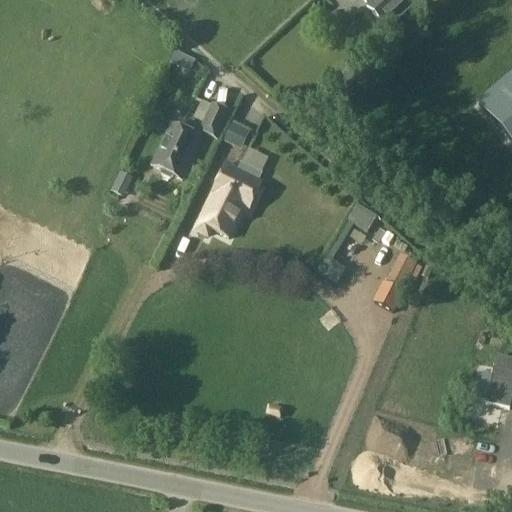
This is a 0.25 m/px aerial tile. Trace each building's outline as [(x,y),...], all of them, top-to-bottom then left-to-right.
[(363,0),(369,6),(367,9),(384,28),(398,15),(401,18),(413,7),(410,4),(412,2),(410,0),(363,0)] [(175,56),(170,67),(178,70),(183,59),(175,56)] [(511,72),(477,103),(511,143),(511,72)] [(213,108),(201,133),(217,141),(229,116),(213,108)] [(172,128),(153,168),(161,172),(161,177),(170,181),(173,178),(182,182),(201,142),(172,128)] [(230,128),(223,142),(236,148),(243,134),(230,128)] [(211,196),(193,233),(209,241),(213,232),(215,233),(231,241),(243,216),(247,218),(248,214),(263,185),(258,183),(262,174),(241,164),(236,173),(225,168),(211,196)] [(354,207),(344,223),(346,224),(352,228),(365,236),(375,220),(354,207)] [(381,286),(371,306),(393,317),(403,298),(400,296),(401,295),(416,267),(416,266),(399,257),(384,288),(381,286)] [(323,259),(314,275),(334,287),(344,271),(330,263),(325,260),(323,259)]
